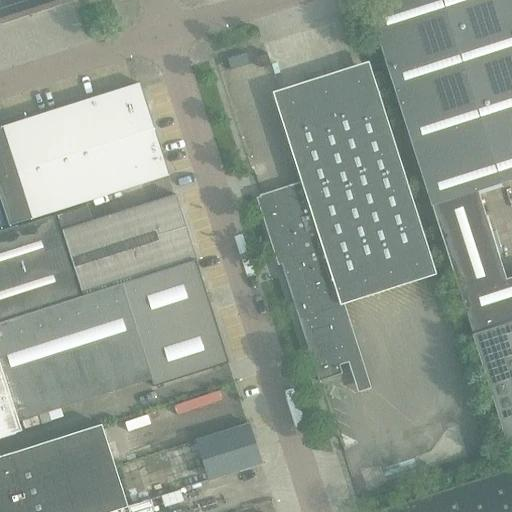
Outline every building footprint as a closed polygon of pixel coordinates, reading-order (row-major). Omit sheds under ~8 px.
[(0,0),(0,24),(77,0),(0,0)] [(511,0),(406,0),(369,12),(472,335),(511,322),(511,278),(506,280),(477,192),(511,181),(511,0)] [(256,57),(260,69),(270,66),(267,54),(256,57)] [(340,367),(348,364),(349,365),(350,366),(351,366),(352,366),(353,366),(354,366),(355,365),(356,364),(356,362),(356,361),(355,360),(354,359),(336,301),(343,299),(342,299),(430,272),(366,71),(278,98),(305,183),(301,184),(301,183),(259,197),(319,383),(343,376),(340,367)] [(0,129),(0,200),(9,227),(169,176),(140,85),(0,129)] [(196,260),(175,196),(62,232),(83,296),(196,260)] [(0,323),(79,298),(54,218),(17,229),(0,234),(0,323)] [(0,438),(22,432),(19,423),(151,381),(153,388),(228,364),(196,261),(0,323),(0,438)] [(511,323),(472,336),(511,464),(511,323)] [(197,442),(209,481),(261,465),(248,425),(197,442)] [(0,458),(0,511),(114,511),(127,508),(101,426),(0,458)] [(511,511),(511,470),(388,510),(388,511),(511,511)]
